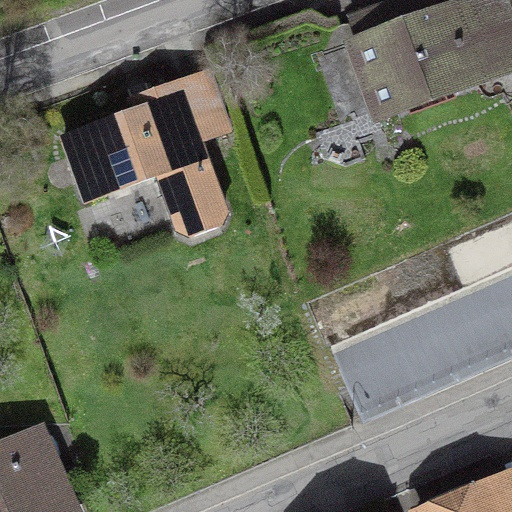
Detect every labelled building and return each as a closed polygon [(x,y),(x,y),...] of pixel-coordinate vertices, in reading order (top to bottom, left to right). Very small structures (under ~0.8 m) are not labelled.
[(511,69),(511,38),(498,0),(478,0),(429,18),(423,0),(411,0),(351,22),(359,43),(355,44),(380,117),(511,69)] [(135,113),(63,140),(86,202),(158,177),(178,232),(190,238),(217,228),(223,215),(197,142),(226,132),(206,75),(132,102),(135,113)] [(511,276),(335,355),(361,415),(511,348),(511,276)] [(50,464),(38,435),(0,451),(0,511),(70,511),(67,504),(81,498),(64,458),(50,464)] [(510,511),(511,468),(508,471),(510,477),(426,511),(510,511)]
